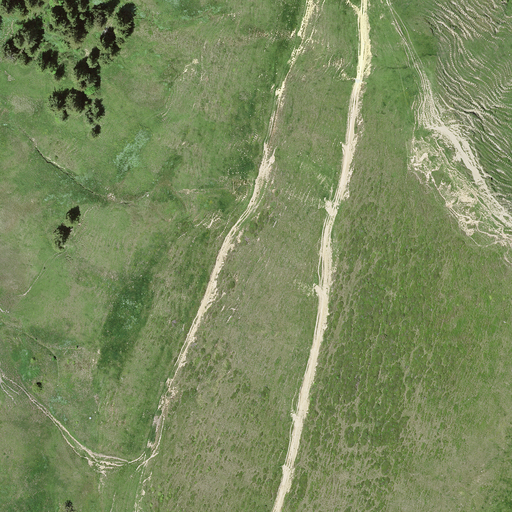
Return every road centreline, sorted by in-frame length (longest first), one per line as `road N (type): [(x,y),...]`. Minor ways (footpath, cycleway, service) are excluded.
road 1 (track): [(308,0),(251,205),(218,258),(148,455),(138,511)]
road 2 (track): [(363,0),(347,180),(327,237),(318,337),(273,511)]
